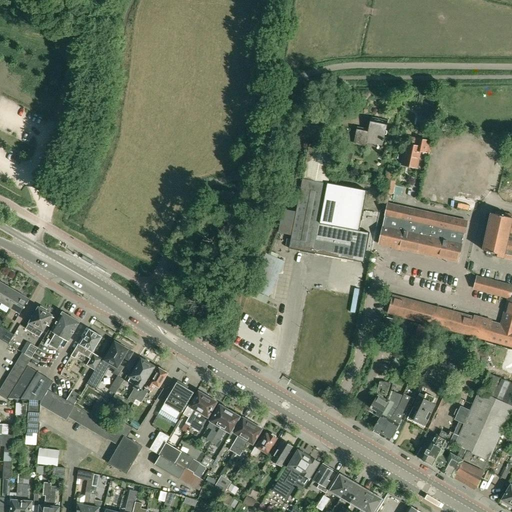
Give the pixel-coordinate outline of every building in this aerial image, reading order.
[(372,115),(371,115),(368,130),(364,130),(364,128),(357,127),(354,142),(366,145),(367,140),(381,143),(380,148),(381,148),(382,140),(383,140),(384,138),(383,138),(387,118),(386,118),(386,120),(371,117),(372,115)] [(414,145),(406,143),(401,164),(416,167),(420,150),(425,152),(428,140),(416,138),(414,145)] [(290,248),(317,253),(354,260),(365,262),(371,232),(320,222),(334,149),(309,144),(296,212),(292,235),(290,248)] [(393,194),(395,185),(397,172),(389,171),(384,192),(393,194)] [(406,250),(406,249),(415,209),(388,203),(379,243),(392,246),(392,247),(406,250)] [(428,212),(415,209),(406,249),(419,251),(428,212)] [(511,217),(505,216),(506,213),(495,211),(495,213),(490,212),(482,249),(489,251),(488,254),(503,257),(508,235),(511,236),(511,218),(511,217)] [(419,251),(432,254),(440,215),(428,212),(419,251)] [(467,221),(440,215),(432,254),(458,260),(467,221)] [(511,286),(509,297),(511,297),(511,236),(508,235),(503,257),(511,259),(511,256),(511,286)] [(509,297),(511,286),(511,285),(477,276),(474,288),(509,297)] [(0,282),(0,301),(1,302),(10,287),(1,282),(0,282)] [(1,302),(10,308),(19,293),(10,287),(1,302)] [(29,298),(19,293),(10,308),(20,314),(29,298)] [(431,326),(436,306),(393,295),(388,314),(431,326)] [(502,321),(511,323),(511,297),(509,297),(502,321)] [(25,329),(33,333),(39,337),(46,325),(48,326),(53,318),(51,317),(52,315),(45,311),(46,309),(39,305),(33,317),(31,316),(29,320),(30,321),(25,329)] [(455,332),(459,313),(436,306),(431,326),(455,332)] [(80,321),(63,311),(51,330),(56,333),(49,344),(57,349),(64,338),(68,341),(80,321)] [(478,338),(483,318),(474,315),(474,317),(459,313),(455,332),(478,338)] [(384,326),(394,329),(396,320),(386,317),(384,326)] [(511,323),(502,321),(502,324),(492,322),(492,320),(483,318),(478,338),(511,347),(511,323)] [(406,333),(407,329),(409,323),(400,320),(399,326),(397,331),(406,333)] [(418,325),(413,338),(425,342),(429,329),(418,325)] [(82,337),(72,354),(71,356),(74,358),(78,352),(91,359),(87,365),(95,370),(101,359),(91,353),(101,336),(100,336),(100,334),(96,331),(94,332),(90,329),(84,338),(82,337)] [(8,331),(2,341),(9,345),(14,335),(8,331)] [(119,345),(115,342),(108,354),(107,354),(103,360),(101,359),(95,370),(87,383),(96,389),(110,366),(109,365),(110,361),(118,366),(123,356),(128,359),(131,352),(126,349),(127,348),(120,343),(119,345)] [(24,355),(31,359),(38,347),(31,343),(24,355)] [(22,353),(19,358),(29,363),(31,359),(24,355),(22,353)] [(420,355),(413,373),(418,376),(424,361),(426,362),(428,358),(420,355)] [(27,367),(29,363),(19,358),(16,362),(26,368),(27,367)] [(133,402),(136,399),(140,391),(139,390),(153,366),(149,363),(148,360),(144,358),(141,359),(128,381),(135,385),(133,388),(134,389),(128,399),(133,402)] [(16,362),(13,368),(23,374),(26,368),(16,362)] [(16,384),(13,389),(10,394),(8,398),(17,399),(22,399),(29,400),(41,401),(48,389),(52,382),(27,367),(26,368),(23,374),(19,379),(16,384)] [(136,399),(141,402),(147,392),(149,393),(154,384),(158,386),(167,372),(166,372),(165,370),(162,368),(160,369),(157,367),(144,389),(142,388),(140,391),(136,399)] [(13,368),(10,373),(19,379),(23,374),(13,368)] [(477,486),(479,482),(489,460),(511,408),(511,382),(488,371),(480,389),(471,409),(470,410),(461,406),(459,409),(457,408),(454,414),(456,415),(456,416),(454,419),(459,421),(454,433),(450,432),(448,435),(446,439),(453,442),(451,446),(454,447),(455,444),(461,447),(457,455),(450,452),(448,458),(445,456),(438,469),(441,471),(453,478),(456,473),(477,486)] [(10,373),(7,378),(16,384),(19,379),(10,373)] [(118,375),(111,385),(117,390),(124,380),(118,375)] [(7,378),(4,383),(13,389),(16,384),(7,378)] [(177,419),(194,392),(177,382),(160,409),(177,419)] [(377,393),(370,406),(368,409),(380,416),(381,414),(388,402),(389,400),(388,399),(392,383),(380,382),(377,392),(377,393)] [(13,389),(4,383),(0,389),(10,394),(13,389)] [(0,395),(7,400),(8,398),(10,394),(0,389),(0,395)] [(41,401),(40,405),(45,407),(53,392),(48,389),(41,401)] [(326,393),(320,389),(318,393),(324,397),(326,393)] [(66,400),(69,402),(72,403),(74,405),(80,395),(72,390),(66,400)] [(186,432),(190,426),(207,397),(203,394),(204,393),(200,390),(200,392),(199,391),(190,405),(194,408),(181,429),(186,432)] [(59,395),(53,392),(45,407),(50,410),(59,395)] [(413,422),(425,427),(437,403),(426,398),(427,395),(421,392),(413,407),(419,410),(413,422)] [(56,414),(64,399),(59,395),(50,410),(56,414)] [(211,399),(207,397),(190,426),(199,431),(216,402),(215,401),(216,400),(212,397),(211,399)] [(400,405),(399,405),(398,408),(395,412),(380,435),(389,440),(391,437),(398,424),(409,404),(410,402),(402,398),(400,405)] [(66,400),(64,399),(56,414),(61,417),(69,402),(66,400)] [(89,413),(90,414),(95,417),(99,419),(102,414),(108,406),(98,399),(89,413)] [(39,423),(40,405),(41,401),(29,400),(28,423),(39,423)] [(72,403),(70,402),(61,417),(66,420),(67,419),(68,416),(75,405),(74,405),(72,403)] [(381,414),(380,416),(372,430),(380,435),(395,412),(398,408),(399,405),(394,402),(385,417),(381,414)] [(16,403),(15,415),(26,415),(27,403),(21,403),(16,403)] [(211,442),(229,411),(226,409),(226,406),(222,404),(220,405),(208,426),(212,429),(206,439),(211,442)] [(75,405),(68,416),(74,419),(81,408),(75,405)] [(85,411),(81,408),(74,419),(79,422),(85,411)] [(84,425),(90,414),(89,413),(85,411),(79,422),(84,425)] [(233,413),(229,411),(211,442),(216,445),(225,429),(230,431),(239,417),(239,413),(235,411),(233,413)] [(95,417),(90,414),(84,425),(89,428),(95,417)] [(235,453),(253,422),(244,416),(235,432),(239,435),(230,450),(235,453)] [(99,419),(95,417),(89,428),(94,431),(100,420),(99,419)] [(100,420),(94,431),(99,434),(105,423),(100,420)] [(117,432),(119,433),(123,435),(126,437),(127,435),(132,427),(122,422),(117,429),(118,430),(117,432)] [(262,427),(253,422),(235,453),(240,456),(248,441),(252,443),(262,427)] [(2,424),(0,423),(0,433),(2,434),(8,434),(9,425),(2,424)] [(110,426),(105,423),(99,434),(103,436),(110,426)] [(110,426),(103,436),(108,439),(115,428),(110,426)] [(117,429),(115,428),(108,439),(113,442),(119,433),(117,432),(118,430),(117,429)] [(26,443),(36,444),(36,432),(26,431),(26,443)] [(169,437),(160,431),(150,449),(159,454),(168,439),(169,437)] [(432,442),(424,456),(422,460),(434,467),(438,469),(445,456),(442,454),(445,449),(446,449),(449,444),(451,446),(453,442),(446,439),(448,435),(443,432),(441,431),(439,435),(437,434),(432,442)] [(119,433),(113,442),(118,445),(123,435),(119,433)] [(267,453),(277,438),(275,437),(275,435),(272,433),(270,434),(269,433),(268,435),(265,433),(260,441),(259,441),(251,453),(256,456),(261,449),(267,453)] [(2,434),(1,446),(5,446),(13,447),(14,435),(8,434),(2,434)] [(126,437),(123,435),(118,445),(107,463),(113,466),(126,473),(142,446),(126,437)] [(159,454),(160,455),(173,463),(175,461),(181,451),(171,446),(173,442),(168,439),(159,454)] [(283,466),(286,462),(290,454),(289,453),(292,447),(291,446),(290,445),(288,443),(286,444),(282,441),(271,459),(283,466)] [(6,452),(6,461),(12,462),(13,447),(5,446),(4,452),(6,452)] [(37,465),(52,466),(57,467),(58,451),(54,451),(38,449),(37,465)] [(302,490),(303,487),(318,462),(315,460),(315,459),(312,457),(311,458),(309,456),(309,455),(304,452),(303,453),(298,450),(280,478),(273,490),(287,499),(295,487),(294,486),(294,485),(302,490)] [(188,456),(181,451),(175,461),(182,465),(188,456)] [(184,469),(173,463),(160,455),(154,465),(178,479),(184,469)] [(187,468),(193,459),(188,456),(182,465),(187,468)] [(193,459),(187,468),(186,470),(193,474),(200,463),(193,459)] [(203,459),(200,463),(193,474),(200,478),(206,467),(209,469),(212,464),(203,459)] [(3,479),(11,479),(11,477),(11,472),(12,462),(6,461),(4,461),(3,479)] [(326,493),(338,472),(322,463),(313,479),(319,483),(317,487),(326,493)] [(511,464),(508,463),(501,476),(506,478),(511,466),(511,464)] [(53,467),(52,476),(65,478),(66,468),(53,467)] [(20,511),(23,484),(24,470),(19,469),(16,500),(12,500),(10,511),(20,511)] [(200,478),(193,474),(186,470),(184,469),(178,479),(200,492),(204,481),(203,480),(200,478)] [(85,490),(85,492),(83,504),(78,504),(76,511),(86,511),(93,474),(94,473),(79,470),(77,480),(87,481),(85,490)] [(261,471),(255,480),(260,483),(266,473),(261,471)] [(100,475),(93,474),(86,511),(97,511),(98,507),(100,507),(101,500),(94,499),(95,494),(96,487),(98,487),(100,475)] [(330,489),(341,495),(350,481),(349,478),(347,476),(345,477),(340,474),(334,483),(333,483),(330,489)] [(206,475),(203,480),(204,481),(214,485),(216,480),(206,475)] [(11,479),(3,479),(2,496),(10,497),(11,479)] [(353,480),(350,481),(341,495),(347,499),(346,500),(350,503),(360,487),(356,484),(355,481),(353,480)] [(42,495),(45,495),(44,506),(40,505),(39,511),(48,511),(51,486),(51,482),(44,482),(42,495)] [(204,482),(202,487),(199,496),(206,499),(209,490),(211,485),(204,482)] [(23,484),(20,511),(31,511),(32,501),(27,501),(28,485),(23,484)] [(231,484),(227,489),(235,494),(239,488),(231,484)] [(511,504),(511,484),(502,499),(503,499),(502,500),(507,503),(509,502),(511,504)] [(58,511),(59,507),(54,507),(56,487),(51,486),(48,511),(58,511)] [(355,504),(361,508),(371,493),(370,491),(368,489),(365,490),(360,487),(350,503),(355,506),(355,504)] [(165,503),(168,492),(160,491),(158,501),(165,503)] [(165,503),(164,505),(170,507),(175,494),(168,492),(165,503)] [(373,492),(371,493),(361,508),(368,511),(373,511),(381,499),(377,497),(376,494),(373,492)] [(323,495),(316,507),(322,511),(329,499),(323,495)] [(9,507),(10,498),(0,496),(0,505),(4,506),(9,507)] [(246,496),(243,503),(252,508),(256,501),(246,496)] [(231,497),(227,504),(234,508),(238,501),(231,497)] [(127,500),(125,510),(133,511),(134,506),(135,502),(134,501),(130,500),(127,500)] [(239,511),(246,511),(249,508),(239,502),(235,510),(239,511)]
